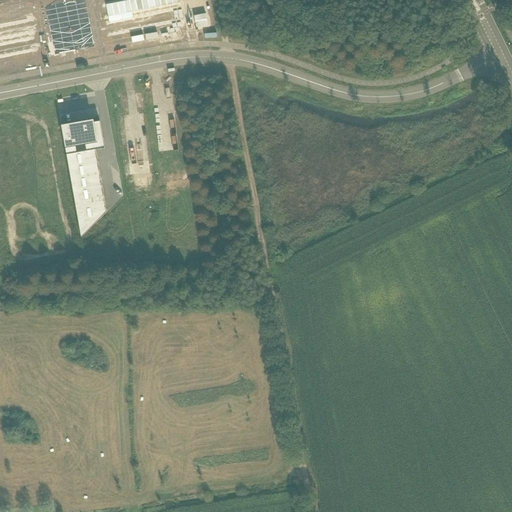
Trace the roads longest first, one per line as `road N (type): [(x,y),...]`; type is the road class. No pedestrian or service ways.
road 1 (track): [(217,0),(311,511)]
road 2 (unclassified): [(494,59),(411,94),(381,97),(202,56),(0,93)]
